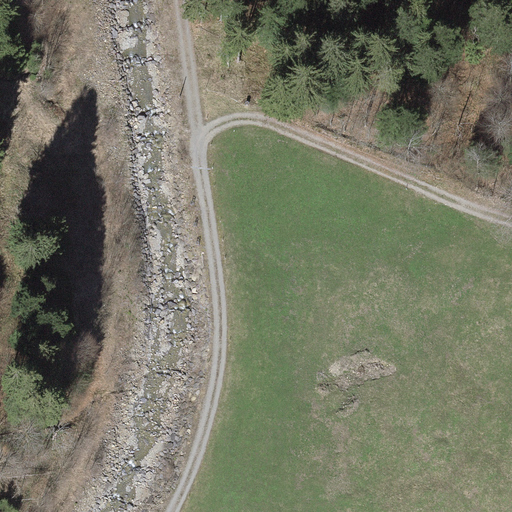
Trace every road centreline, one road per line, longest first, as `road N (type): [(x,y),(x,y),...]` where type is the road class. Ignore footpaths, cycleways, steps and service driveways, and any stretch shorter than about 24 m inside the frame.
road 1 (track): [(178,0),(220,311),(212,398),(172,511)]
road 2 (track): [(199,138),(222,124),(271,124),(511,219)]
